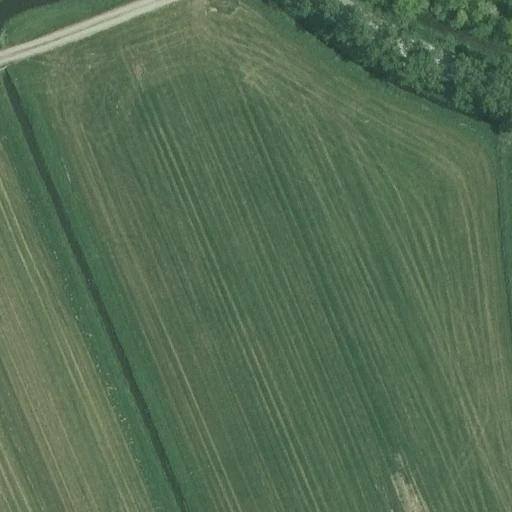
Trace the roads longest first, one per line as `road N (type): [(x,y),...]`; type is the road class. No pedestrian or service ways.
road 1 (tertiary): [(511,93),(418,53),(329,0)]
road 2 (track): [(163,0),(0,64)]
